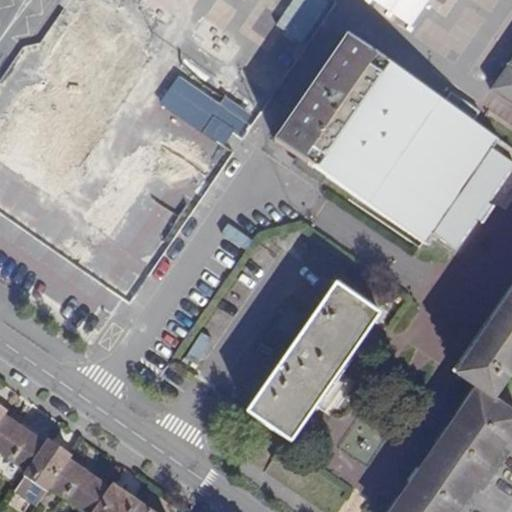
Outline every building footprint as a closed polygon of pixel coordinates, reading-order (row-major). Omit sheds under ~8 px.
[(303,0),(106,0),(265,98),(320,10),(303,0)] [(86,6),(73,26),(95,41),(108,21),(86,6)] [(318,169),(391,63),(355,37),(281,143),(304,159),(318,169)] [(0,282),(93,342),(148,257),(244,107),(227,96),(218,99),(177,74),(157,105),(158,84),(150,79),(150,76),(137,39),(118,38),(111,41),(115,52),(111,155),(99,155),(79,162),(99,162),(107,186),(91,186),(85,170),(76,184),(67,184),(44,192),(21,177),(0,176),(0,282)] [(511,54),(501,69),(511,76),(511,54)] [(467,199),(460,193),(491,148),(498,138),(474,121),(446,101),(391,63),(318,169),(332,179),(424,243),(431,233),(448,210),(456,215),(467,199)] [(511,76),(501,69),(485,93),(511,111),(511,76)] [(453,92),(446,101),(474,121),(481,111),(466,100),(453,92)] [(511,174),(511,162),(491,148),(460,193),(467,199),(456,215),(448,210),(431,233),(458,252),(511,174)] [(327,186),(332,179),(318,169),(304,159),(298,167),(327,186)] [(289,440),(378,311),(337,283),(249,411),(289,440)] [(511,294),(457,374),(476,387),(495,400),(496,398),(511,375),(511,294)] [(459,511),(511,435),(511,409),(496,398),(495,400),(476,387),(390,511),(459,511)] [(0,421),(0,454),(26,472),(45,444),(4,416),(0,421)] [(45,444),(26,472),(13,491),(36,506),(48,489),(68,460),(71,456),(48,440),(45,444)] [(48,489),(83,511),(93,511),(110,488),(68,460),(48,489)] [(125,511),(135,499),(113,484),(110,488),(93,511),(125,511)] [(153,511),(135,499),(125,511),(153,511)]
